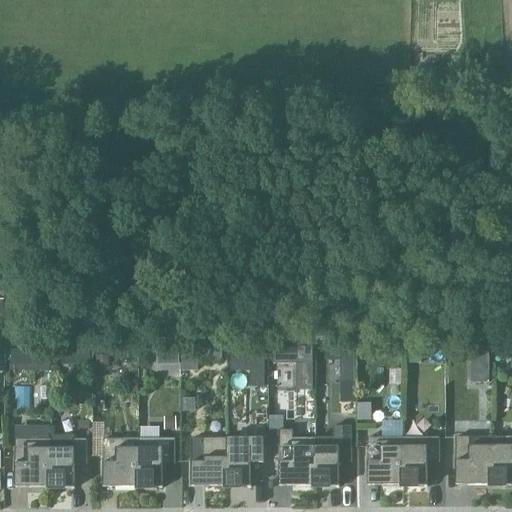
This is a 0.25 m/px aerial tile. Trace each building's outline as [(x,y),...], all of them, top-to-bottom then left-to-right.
[(351,463),(351,438),(351,427),(332,427),(332,438),(315,438),(316,488),(339,488),(338,464),(351,463)] [(316,488),(315,438),(292,439),(292,431),(279,431),(279,487),(314,487),(314,488),(316,488)] [(86,465),(86,439),(74,440),(74,436),(51,436),(51,440),(51,489),(74,489),(74,465),(86,465)] [(490,487),(492,487),(492,437),(455,438),(455,486),(490,486),(490,487)] [(511,437),(492,437),(492,487),(511,486),(511,437)] [(402,488),(404,488),(403,438),(367,438),(367,487),(402,486),(402,488)] [(403,438),(404,488),(427,487),(427,463),(439,463),(439,438),(403,438)] [(139,449),(138,449),(126,449),(126,439),(103,440),(103,488),(138,488),(138,489),(139,489),(139,449)] [(139,449),(139,489),(162,489),(162,465),(175,464),(175,439),(138,439),(138,449),(139,449)] [(226,489),(228,489),(227,439),(191,439),(191,488),(226,487),(226,489)] [(227,439),(228,489),(251,488),(250,464),(263,464),(263,439),(227,439)] [(50,489),(51,489),(51,440),(14,440),(15,488),(50,488),(50,489)]
